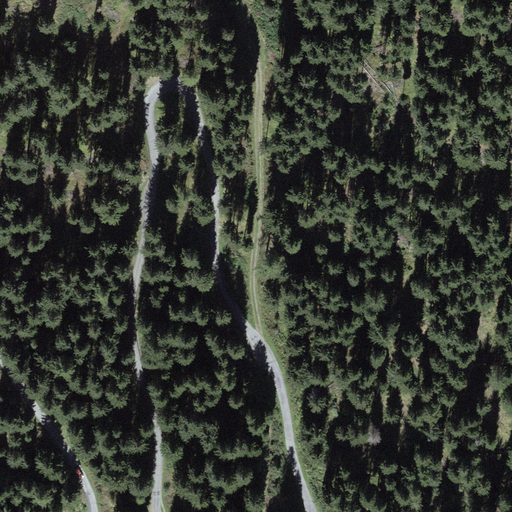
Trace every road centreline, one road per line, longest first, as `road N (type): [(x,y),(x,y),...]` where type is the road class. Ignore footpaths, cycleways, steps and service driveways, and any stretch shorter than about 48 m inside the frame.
road 1 (unclassified): [(305,511),(281,395),(218,280),(208,159),(191,94),(177,88),(159,93),(149,114),(157,160),(136,272),(138,365),(156,432),(154,511)]
road 2 (unclassified): [(90,511),(88,489),(61,440),(0,360)]
